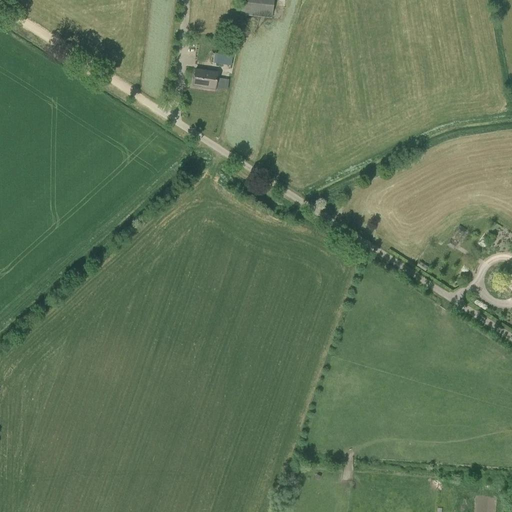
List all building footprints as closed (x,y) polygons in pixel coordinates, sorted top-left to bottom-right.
[(272,18),(273,0),(241,0),(240,14),(272,18)] [(230,66),(232,56),(215,53),(213,63),(230,66)] [(215,89),(217,72),(195,69),(193,85),(204,87),(203,88),(215,89)] [(459,225),(456,231),(463,236),(466,230),(459,225)] [(450,240),(447,245),(454,250),(458,244),(450,240)] [(419,261),(417,266),(426,272),(429,267),(419,261)]
